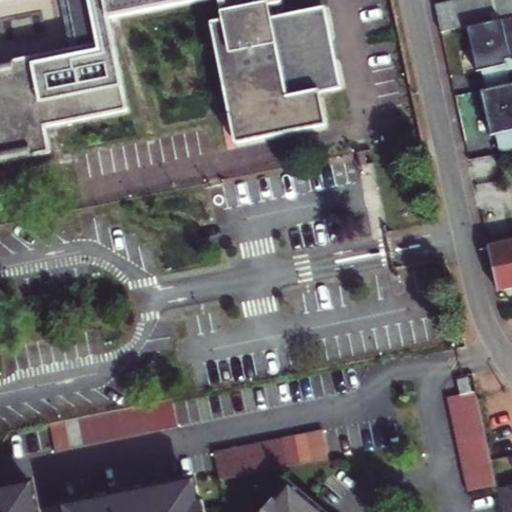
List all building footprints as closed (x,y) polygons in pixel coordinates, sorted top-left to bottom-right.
[(0,0),(0,152),(35,145),(31,121),(113,104),(94,13),(155,0),(204,0),(208,15),(187,18),(210,132),(302,113),(295,83),(316,79),(299,0),(278,0),(247,7),(245,0),(0,0)] [(511,0),(470,0),(465,1),(452,4),(438,7),(444,36),(458,32),(466,31),(471,30),(483,27),(495,24),(505,22),(508,21),(511,20),(511,0)] [(511,20),(508,21),(471,30),(476,54),(481,74),(485,73),(489,94),(485,95),(490,118),(494,137),(499,136),(503,154),(511,152),(511,79),(511,74),(511,73),(511,20)] [(511,243),(492,248),(497,271),(502,294),(511,291),(511,243)] [(455,365),(444,368),(447,383),(458,381),(455,365)] [(462,380),(458,381),(447,383),(433,386),(439,413),(453,479),(483,473),(472,422),(463,385),(462,380)] [(161,391),(35,415),(42,449),(167,421),(161,391)] [(307,422),(199,445),(204,471),(312,449),(307,422)] [(123,486),(52,502),(53,511),(197,511),(193,494),(186,495),(181,473),(123,486)] [(243,511),(318,511),(277,479),(266,494),(261,490),(243,511)] [(0,483),(0,511),(24,511),(18,480),(0,483)] [(511,511),(511,491),(500,494),(504,511),(511,511)]
